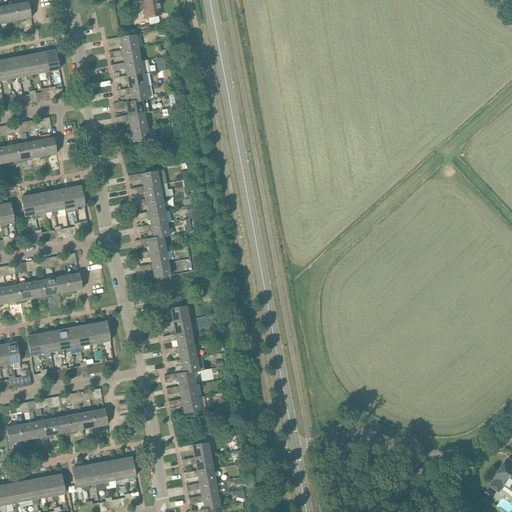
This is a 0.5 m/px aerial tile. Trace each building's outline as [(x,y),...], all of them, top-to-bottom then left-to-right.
[(156,0),(146,0),(136,2),(138,11),(143,10),(145,20),(160,17),(156,0)] [(23,20),(31,19),(28,3),(15,5),(19,24),(24,23),(23,20)] [(14,24),(19,24),(15,5),(3,8),(6,23),(13,22),(14,24)] [(122,52),(138,49),(136,36),(120,39),(119,38),(106,40),(108,46),(120,44),(122,50),(122,52)] [(124,65),(140,62),(138,49),(122,52),(122,50),(109,53),(110,59),(123,57),(124,63),(124,65)] [(52,72),(59,71),(55,51),(45,53),(49,76),(53,76),(52,72)] [(46,77),(49,76),(45,53),(35,55),(39,74),(46,73),(46,77)] [(32,76),(39,74),(35,55),(25,56),(30,80),(33,80),(32,76)] [(27,81),(30,80),(25,56),(15,58),(19,78),(26,77),(27,81)] [(12,79),(19,78),(15,58),(6,60),(10,84),(13,83),(12,79)] [(7,84),(10,84),(6,60),(0,61),(0,81),(6,80),(7,84)] [(127,77),(143,74),(140,62),(124,65),(124,63),(111,66),(112,72),(125,69),(127,76),(127,77)] [(129,90),(145,87),(143,74),(127,77),(127,76),(114,78),(115,84),(128,82),(129,89),(129,90)] [(142,101),(146,100),(148,100),(145,87),(129,90),(129,89),(116,91),(117,97),(130,95),(131,103),(132,103),(142,101)] [(1,100),(2,109),(10,108),(9,99),(1,100)] [(126,103),(113,105),(114,111),(127,109),(128,117),(144,114),(149,113),(146,100),(142,101),(132,103),(131,103),(126,104),(126,103)] [(130,130),(147,126),(144,114),(128,117),(128,116),(115,118),(116,124),(129,122),(130,128),(130,130)] [(133,143),(143,141),(149,140),(147,126),(130,130),(130,128),(117,131),(118,137),(131,134),(133,143)] [(49,156),(56,154),(53,139),(41,141),(44,159),(49,158),(49,156)] [(39,160),(44,159),(41,141),(29,143),(32,159),(39,158),(39,160)] [(24,160),(32,159),(29,143),(16,145),(20,164),(25,163),(24,160)] [(15,165),(20,164),(16,145),(4,148),(7,164),(14,162),(15,165)] [(143,188),(160,185),(157,172),(141,175),(141,174),(128,176),(129,182),(142,180),(143,187),(143,188)] [(146,201),(162,198),(160,185),(143,188),(143,187),(130,189),(131,195),(144,193),(146,200),(146,201)] [(77,208),(84,206),(81,186),(70,188),(75,212),(78,211),(77,208)] [(72,213),(75,212),(70,188),(61,190),(64,210),(71,209),(72,213)] [(58,211),(64,210),(61,190),(51,192),(55,216),(58,215),(58,211)] [(52,216),(55,216),(51,192),(41,194),(45,214),(51,212),(52,216)] [(38,215),(45,214),(41,194),(31,196),(36,219),(39,219),(38,215)] [(32,220),(36,219),(31,196),(21,198),(25,217),(32,216),(32,220)] [(148,214),(164,211),(162,198),(146,201),(146,200),(133,202),(134,208),(147,206),(148,212),(148,214)] [(14,223),(11,211),(10,204),(0,205),(0,206),(4,229),(7,229),(7,225),(14,223)] [(151,227),(167,223),(164,211),(148,214),(148,212),(135,215),(136,221),(149,218),(150,225),(151,227)] [(163,237),(163,238),(169,237),(167,223),(151,227),(150,225),(138,228),(139,234),(151,231),(153,239),(163,237)] [(166,250),(163,238),(163,237),(153,239),(147,240),(147,239),(134,241),(135,247),(148,245),(149,252),(150,253),(166,250)] [(152,266),(168,263),(166,250),(150,253),(149,252),(136,254),(138,260),(150,258),(152,265),(152,266)] [(154,279),(164,277),(170,276),(168,263),(152,266),(152,265),(139,267),(140,273),(153,271),(154,279)] [(74,291),(82,290),(79,274),(66,277),(70,295),(75,294),(74,291)] [(65,296),(70,295),(66,277),(54,279),(57,295),(64,293),(65,296)] [(50,296),(57,295),(54,279),(42,281),(45,299),(50,298),(50,296)] [(40,300),(45,299),(42,281),(30,283),(33,299),(40,298),(40,300)] [(25,301),(33,299),(30,283),(17,286),(21,304),(26,303),(25,301)] [(16,305),(21,304),(17,286),(5,288),(8,304),(16,302),(16,305)] [(1,305),(8,304),(5,288),(0,288),(0,307),(1,308),(1,305)] [(173,323),(189,320),(186,307),(170,310),(170,309),(157,311),(158,317),(171,315),(173,322),(173,323)] [(175,336),(191,333),(189,320),(173,323),(173,322),(160,324),(161,330),(174,328),(175,334),(175,336)] [(103,343),(110,342),(106,322),(96,324),(100,348),(103,347),(103,343)] [(97,348),(100,348),(96,324),(86,326),(90,345),(96,344),(97,348)] [(83,347),(90,345),(86,326),(76,328),(81,351),(84,351),(83,347)] [(78,352),(81,351),(76,328),(66,329),(70,349),(77,348),(78,352)] [(63,350),(70,349),(66,329),(57,331),(61,355),(64,354),(63,350)] [(58,356),(61,355),(57,331),(47,333),(50,353),(57,352),(58,356)] [(44,354),(50,353),(47,333),(37,335),(41,359),(44,358),(44,354)] [(178,349),(194,345),(191,333),(175,336),(175,334),(162,337),(163,343),(176,340),(177,347),(178,349)] [(38,359),(41,359),(37,335),(27,337),(30,357),(37,355),(38,359)] [(12,364),(19,363),(16,343),(6,345),(10,369),(13,368),(12,364)] [(7,369),(10,369),(6,345),(0,346),(0,366),(6,365),(7,369)] [(180,361),(196,358),(194,345),(178,349),(177,347),(165,350),(166,356),(179,353),(180,360),(180,361)] [(193,372),(199,371),(196,358),(180,361),(180,360),(167,362),(168,368),(181,366),(182,374),(193,372)] [(195,385),(193,372),(182,374),(177,375),(176,374),(164,376),(165,382),(177,380),(179,387),(179,388),(195,385)] [(181,401),(198,398),(195,385),(179,388),(179,387),(166,389),(167,395),(180,393),(181,399),(181,401)] [(200,411),(204,410),(202,397),(198,398),(181,401),(181,399),(168,402),(169,408),(182,405),(184,414),(200,411)] [(100,427),(107,425),(104,410),(92,412),(95,430),(100,429),(100,427)] [(90,431),(95,430),(92,412),(79,414),(83,430),(90,429),(90,431)] [(75,431),(83,430),(79,414),(67,417),(71,435),(76,434),(75,431)] [(66,436),(71,435),(67,417),(55,419),(58,435),(65,433),(66,436)] [(51,436),(58,435),(55,419),(43,421),(46,439),(51,438),(51,436)] [(42,440),(46,439),(43,421),(31,423),(34,439),(41,438),(42,440)] [(26,441),(34,439),(31,423),(19,426),(22,444),(27,443),(26,441)] [(17,445),(22,444),(19,426),(6,428),(9,444),(17,442),(17,445)] [(195,459),(211,456),(208,443),(192,446),(192,445),(179,448),(180,454),(193,451),(194,458),(195,459)] [(197,472),(213,469),(211,456),(195,459),(194,458),(181,460),(182,466),(195,464),(197,471),(197,472)] [(128,479),(135,477),(131,457),(121,459),(126,483),(129,482),(128,479)] [(123,484),(126,483),(121,459),(111,461),(115,481),(122,480),(123,484)] [(511,462),(508,460),(489,487),(500,494),(505,485),(511,490),(511,462)] [(108,482),(115,481),(111,461),(102,463),(106,487),(109,486),(108,482)] [(103,487),(106,487),(102,463),(92,465),(95,485),(102,483),(103,487)] [(89,486),(95,485),(92,465),(82,467),(86,490),(89,490),(89,486)] [(83,491),(86,490),(82,467),(72,469),(75,488),(83,487),(83,491)] [(199,485),(215,482),(213,469),(197,472),(197,471),(184,473),(185,479),(198,477),(199,484),(199,485)] [(65,494),(62,482),(61,475),(51,477),(55,500),(58,500),(58,496),(65,494)] [(52,501),(55,500),(51,477),(41,478),(45,498),(51,497),(52,501)] [(38,500),(45,498),(41,478),(31,480),(36,504),(39,503),(38,500)] [(33,505),(36,504),(31,480),(21,482),(25,502),(32,501),(33,505)] [(199,484),(186,486),(187,492),(200,490),(201,496),(202,498),(218,495),(226,493),(224,480),(215,482),(199,485),(199,484)] [(19,504),(25,502),(21,482),(11,484),(16,508),(19,507),(19,504)] [(13,508),(16,508),(11,484),(2,486),(5,506),(12,505),(13,508)] [(243,491),(235,493),(235,498),(245,500),(243,491)] [(214,509),(220,508),(218,495),(202,498),(201,496),(189,499),(190,505),(202,502),(204,510),(214,509)]
